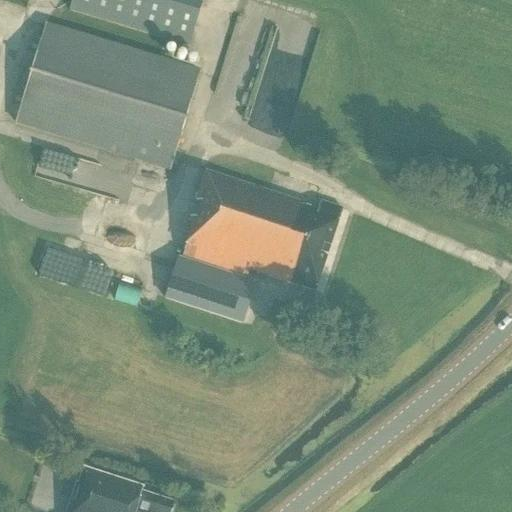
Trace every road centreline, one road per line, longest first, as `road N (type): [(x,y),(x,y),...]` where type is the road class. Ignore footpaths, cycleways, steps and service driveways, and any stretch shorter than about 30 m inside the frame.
road 1 (track): [(511,277),(323,188),(194,146),(173,203),(77,228),(9,209),(0,190)]
road 2 (tertiary): [(291,511),(511,323)]
